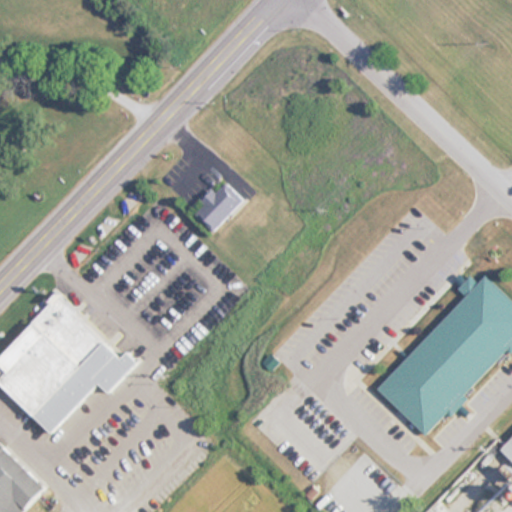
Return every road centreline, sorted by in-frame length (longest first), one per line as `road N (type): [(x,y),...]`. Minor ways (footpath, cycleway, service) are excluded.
road 1 (primary): [(0,290),(283,0)]
road 2 (residential): [(305,0),(511,201)]
